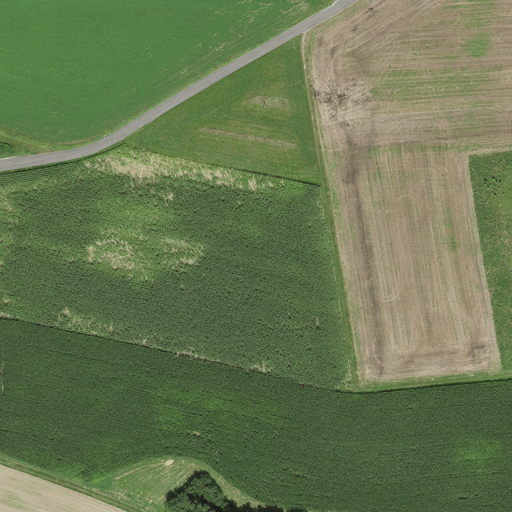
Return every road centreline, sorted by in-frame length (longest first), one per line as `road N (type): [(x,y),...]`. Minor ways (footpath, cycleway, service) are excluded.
road 1 (unclassified): [(0,167),(109,140),(341,0)]
road 2 (track): [(0,460),(134,511)]
